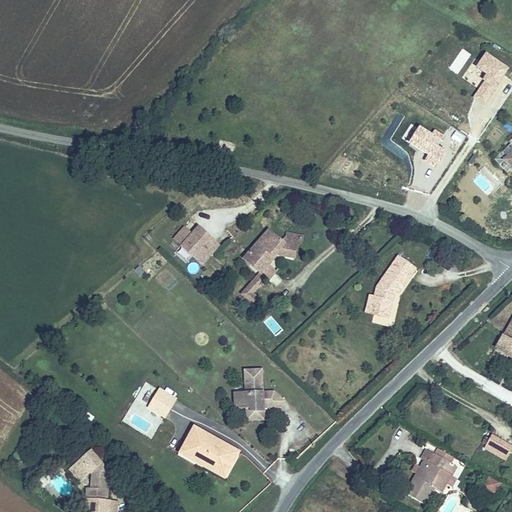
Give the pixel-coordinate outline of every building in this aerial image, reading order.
[(511,144),(501,155),(511,167),(511,144)] [(215,245),(196,228),(179,246),(198,263),(215,245)] [(259,267),(264,272),(271,264),(270,263),(277,255),(276,254),(278,252),(297,256),(300,245),(305,239),(306,235),(290,232),(289,235),(285,240),(272,229),(247,256),(254,263),(259,267)] [(376,299),(372,315),(388,320),(394,300),(397,295),(399,296),(417,272),(401,260),(379,290),(376,299)] [(254,263),(246,272),(250,276),(259,267),(254,263)] [(250,276),(246,272),(237,281),(246,290),(251,286),(246,281),(250,276)] [(255,281),(250,276),(246,281),(251,286),(255,281)] [(376,299),(371,298),(366,314),(372,315),(376,299)] [(511,321),(498,347),(511,354),(511,321)] [(208,335),(197,332),(195,342),(206,345),(208,335)] [(246,392),(234,392),(235,408),(247,408),(251,408),(251,411),(263,411),(263,407),(266,404),(274,412),(284,401),(274,392),(262,392),(262,369),(245,369),(246,392)] [(154,437),(175,397),(144,381),(123,421),(130,425),(154,437)] [(251,408),(247,408),(247,420),(264,419),(263,411),(251,411),(251,408)] [(191,446),(185,457),(204,468),(207,462),(227,473),(238,452),(193,428),(185,443),(191,446)] [(505,461),(511,448),(511,444),(490,433),(482,449),(505,461)] [(191,446),(185,443),(179,454),(185,457),(191,446)] [(436,450),(433,456),(448,464),(451,458),(436,450)] [(422,461),(404,494),(423,505),(433,488),(441,493),(450,476),(449,476),(454,467),(448,464),(433,456),(424,451),(419,459),(422,461)] [(90,453),(69,474),(79,483),(88,474),(93,479),(93,490),(89,490),(89,501),(87,501),(88,508),(91,508),(90,511),(112,511),(112,501),(109,501),(109,471),(90,453)] [(488,476),(483,487),(495,493),(500,483),(488,476)]
